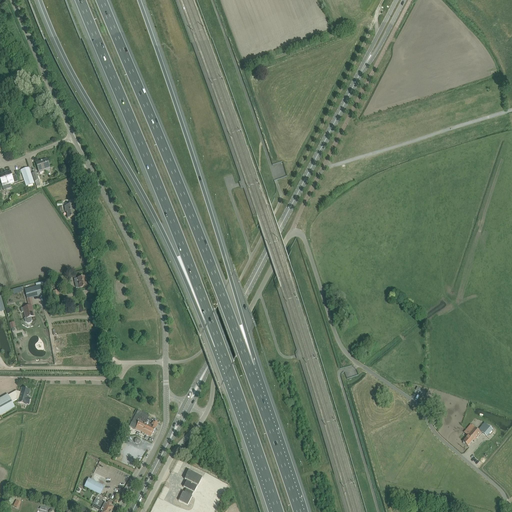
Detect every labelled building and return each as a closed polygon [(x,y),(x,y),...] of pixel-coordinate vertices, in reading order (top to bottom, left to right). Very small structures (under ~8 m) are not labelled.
[(47,160),(36,163),(39,173),(43,172),(42,170),(50,168),(47,160)] [(29,168),(21,170),(26,187),(34,184),(29,168)] [(10,172),(0,175),(2,180),(0,180),(2,185),(4,191),(11,188),(10,185),(14,183),(12,177),(10,172)] [(41,181),(39,182),(38,181),(39,181),(36,173),(32,174),(35,182),(37,187),(42,185),(41,181)] [(75,217),(73,205),(64,207),(65,212),(66,212),(67,219),(75,217)] [(78,279),(74,280),(75,286),(76,288),(77,289),(79,289),(87,287),(85,277),(78,279)] [(68,281),(56,284),(57,290),(70,287),(68,281)] [(40,285),(24,289),(27,299),(42,295),(40,285)] [(115,286),(116,293),(121,293),(122,303),(129,302),(127,285),(115,286)] [(23,308),(21,309),(22,313),(24,312),(25,318),(24,319),(25,322),(28,324),(31,323),(32,321),(31,317),(34,317),(31,306),(23,308)] [(22,388),(20,393),(16,392),(8,396),(12,403),(17,399),(18,400),(18,403),(26,405),(26,404),(29,405),(31,399),(28,398),(30,390),(27,390),(28,388),(25,388),(25,389),(22,388)] [(0,415),(15,408),(12,403),(8,396),(8,395),(0,399),(0,415)] [(148,419),(149,416),(138,410),(131,423),(130,427),(151,437),(152,434),(153,434),(154,432),(155,432),(156,432),(156,431),(155,430),(158,424),(148,419)] [(479,430),(478,431),(481,434),(482,433),(486,437),(492,430),(487,426),(484,423),(478,430),(479,430)] [(478,431),(474,427),(467,435),(468,436),(463,442),(468,447),(473,441),(474,442),(481,434),(478,431)] [(183,492),(178,501),(187,506),(188,505),(192,507),(198,495),(194,493),(197,487),(198,487),(198,486),(201,487),(204,481),(207,482),(206,485),(208,487),(210,484),(207,483),(209,480),(210,477),(205,474),(202,478),(189,471),(185,480),(187,481),(183,487),(187,489),(185,493),(183,492)] [(84,487),(100,495),(104,487),(88,479),(84,487)] [(100,501),(98,506),(108,511),(111,511),(112,511),(113,511),(113,510),(113,509),(113,508),(110,506),(111,503),(108,502),(107,505),(100,501)]
